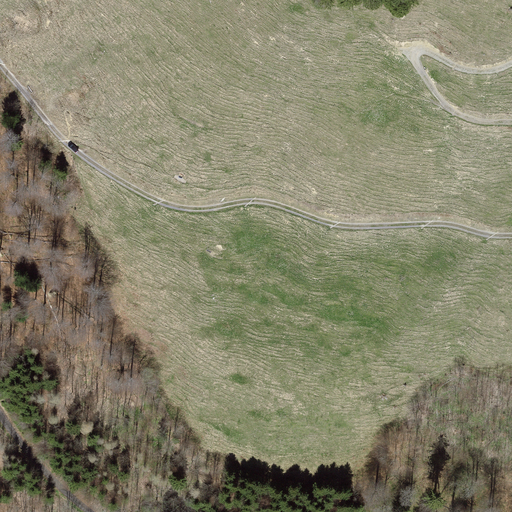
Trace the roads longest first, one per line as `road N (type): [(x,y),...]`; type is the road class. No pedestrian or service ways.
road 1 (track): [(0,63),(64,142),(167,205),(250,202),(337,225),(460,226),(511,236)]
road 2 (track): [(95,511),(41,466),(0,412)]
